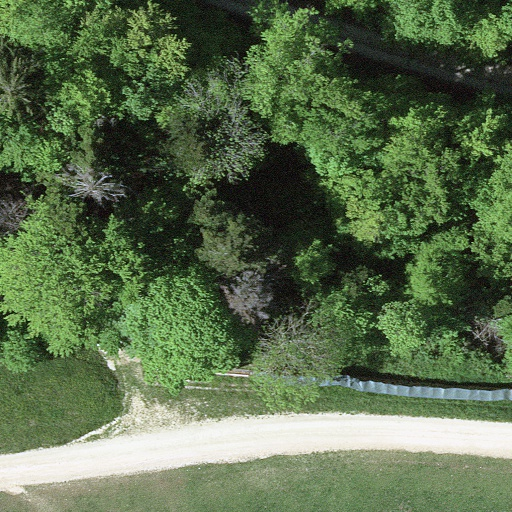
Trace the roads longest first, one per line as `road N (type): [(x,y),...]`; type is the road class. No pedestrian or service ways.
road 1 (track): [(511,436),(348,425),(251,429),(147,446)]
road 2 (track): [(511,86),(226,0)]
road 3 (track): [(147,446),(0,463)]
